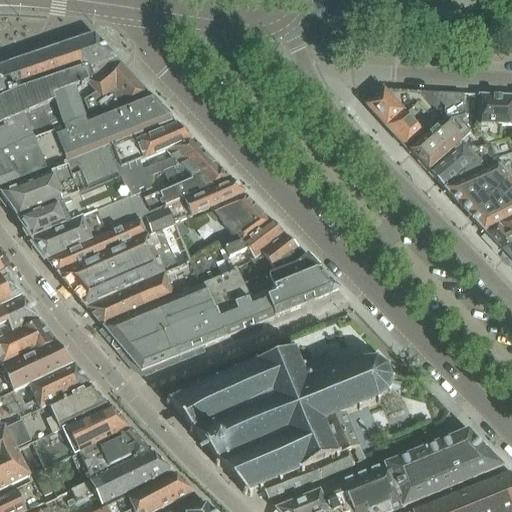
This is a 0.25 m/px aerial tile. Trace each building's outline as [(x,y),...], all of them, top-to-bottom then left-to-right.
[(0,68),(0,99),(11,95),(13,94),(83,71),(114,60),(116,59),(94,36),(10,64),(11,65),(0,68)] [(25,116),(28,115),(54,103),(52,98),(74,89),(89,84),(101,72),(117,65),(114,60),(83,71),(13,94),(11,95),(0,99),(0,126),(12,121),(16,119),(20,117),(21,118),(25,116)] [(95,91),(83,99),(91,119),(149,96),(147,93),(120,64),(117,65),(101,72),(89,84),(95,91)] [(12,121),(0,126),(0,188),(46,170),(107,146),(173,121),(149,96),(91,119),(85,122),(74,89),(52,98),(54,103),(28,115),(25,116),(21,118),(20,117),(16,119),(12,121)] [(384,91),(367,107),(409,153),(445,122),(457,118),(458,119),(464,115),(464,96),(403,92),(384,91)] [(511,97),(479,96),(478,126),(479,126),(499,126),(511,127),(511,97)] [(464,115),(458,119),(462,123),(467,119),(464,115)] [(445,122),(409,153),(428,173),(462,143),(472,133),(462,123),(458,119),(457,118),(445,122)] [(173,121),(107,146),(121,179),(129,200),(153,190),(147,179),(146,175),(143,170),(141,164),(145,162),(144,161),(166,152),(192,141),(177,125),(173,121)] [(496,137),(480,137),(486,146),(497,144),(496,137)] [(159,164),(143,170),(146,175),(147,179),(163,172),(206,155),(192,141),(166,152),(173,159),(159,164)] [(488,173),(445,191),(447,194),(482,231),(485,234),(511,219),(511,146),(510,141),(497,144),(486,146),(479,148),(482,153),(488,152),(494,164),(485,169),(488,173)] [(462,143),(428,173),(445,191),(488,173),(485,169),(494,164),(488,152),(482,153),(479,148),(469,151),(462,143)] [(0,197),(18,222),(121,179),(107,146),(46,170),(0,188),(0,197)] [(206,155),(163,172),(169,188),(192,178),(218,168),(206,155)] [(158,194),(166,212),(168,211),(169,211),(169,209),(185,203),(185,204),(234,184),(218,168),(192,178),(169,188),(158,194)] [(129,200),(121,179),(18,222),(32,241),(129,200)] [(242,196),(244,194),(234,184),(185,204),(169,211),(168,211),(174,225),(242,196)] [(145,221),(166,212),(158,194),(155,195),(153,190),(129,200),(32,241),(47,261),(145,221)] [(238,234),(242,241),(253,235),(271,221),(270,220),(270,221),(255,206),(256,206),(254,204),(254,205),(246,197),(219,209),(209,213),(216,221),(220,219),(234,237),(238,234)] [(168,211),(166,212),(145,221),(153,238),(176,229),(174,225),(168,211)] [(511,219),(485,234),(502,252),(511,248),(511,219)] [(58,276),(153,238),(145,221),(47,261),(58,276)] [(254,261),(286,236),(271,221),(253,235),(242,241),(225,249),(220,251),(224,262),(247,251),(254,261)] [(58,276),(87,310),(98,305),(192,265),(176,229),(153,238),(58,276)] [(298,252),(300,251),(286,236),(254,261),(251,263),(258,271),(268,263),(274,270),(298,252)] [(511,248),(502,252),(511,262),(511,248)] [(306,258),(295,267),(243,287),(237,272),(203,286),(203,287),(201,287),(214,316),(254,301),(266,296),(322,274),(306,258)] [(105,331),(201,287),(192,265),(98,305),(87,310),(105,331)] [(0,310),(23,300),(5,275),(5,274),(0,276),(0,310)] [(254,301),(264,325),(333,297),(335,288),(322,274),(266,296),(254,301)] [(105,331),(141,373),(264,325),(254,301),(214,316),(201,287),(105,331)] [(0,340),(39,323),(23,300),(0,310),(0,340)] [(0,400),(12,395),(13,395),(29,388),(74,367),(39,323),(0,340),(0,400)] [(169,404),(167,405),(168,407),(172,406),(180,417),(181,416),(181,417),(183,416),(186,420),(185,421),(186,422),(185,423),(192,431),(190,434),(192,436),(194,434),(203,445),(204,444),(211,452),(210,453),(218,464),(215,465),(218,468),(221,466),(232,478),(233,477),(237,481),(236,482),(245,493),(243,494),(245,497),(248,496),(250,498),(251,498),(251,495),(259,492),(312,469),(339,458),(323,424),(346,415),(359,409),(360,412),(363,411),(361,408),(377,402),(378,404),(381,403),(380,401),(387,394),(390,396),(392,393),(389,391),(390,391),(399,393),(399,392),(401,385),(392,383),(392,382),(395,382),(395,379),(391,379),(387,371),(390,369),(389,366),(386,368),(378,363),(379,360),(376,359),(375,363),(366,363),(364,360),(362,361),(363,364),(347,370),(346,367),(343,368),(344,371),(335,374),(329,357),(302,368),(296,354),(299,353),(298,350),(295,351),(294,348),(291,349),(292,352),(260,364),(258,361),(255,362),(257,366),(238,374),(237,371),(235,372),(236,375),(219,382),(218,379),(215,380),(217,383),(200,390),(199,387),(196,388),(198,392),(181,399),(180,396),(177,397),(179,400),(173,403),(170,400),(169,400),(167,401),(169,404)] [(12,395),(0,400),(0,423),(1,423),(3,428),(5,427),(15,422),(90,388),(74,367),(29,388),(13,395),(12,395)] [(5,427),(14,445),(18,454),(23,451),(32,447),(33,448),(112,412),(90,388),(15,422),(15,423),(5,427)] [(112,412),(33,448),(36,455),(40,462),(43,470),(45,473),(61,465),(79,456),(130,432),(112,412)] [(339,458),(312,469),(318,483),(321,482),(354,467),(353,466),(347,453),(359,449),(360,448),(346,415),(323,424),(339,458)] [(3,428),(0,429),(0,451),(14,445),(5,427),(3,428)] [(130,432),(79,456),(91,482),(151,455),(131,431),(130,432)] [(502,468),(491,456),(472,436),(471,437),(468,433),(386,467),(403,509),(416,504),(502,468)] [(0,471),(22,461),(18,454),(14,445),(0,451),(0,471)] [(23,451),(27,459),(36,455),(33,448),(32,447),(23,451)] [(36,455),(27,459),(31,467),(40,462),(36,455)] [(125,495),(125,496),(150,484),(151,485),(154,483),(153,482),(171,474),(151,455),(91,482),(71,492),(75,500),(68,503),(70,508),(97,495),(103,505),(125,495)] [(0,471),(0,492),(30,478),(22,461),(0,471)] [(40,462),(31,467),(34,474),(43,470),(40,462)] [(61,465),(45,473),(47,477),(50,482),(65,475),(61,465)] [(396,511),(403,509),(386,467),(276,511),(275,511),(396,511)] [(312,469),(259,492),(260,494),(264,492),(269,501),(318,483),(312,469)] [(43,470),(34,474),(38,482),(47,477),(45,473),(43,470)] [(415,511),(511,511),(511,478),(509,475),(415,511)] [(47,477),(38,482),(42,489),(51,485),(50,482),(47,477)] [(193,496),(174,477),(127,499),(125,496),(125,495),(103,505),(105,510),(101,511),(157,511),(191,496),(192,497),(193,496)] [(0,511),(29,511),(44,505),(33,483),(0,499),(0,511)] [(51,485),(42,489),(46,497),(55,493),(51,485)]
